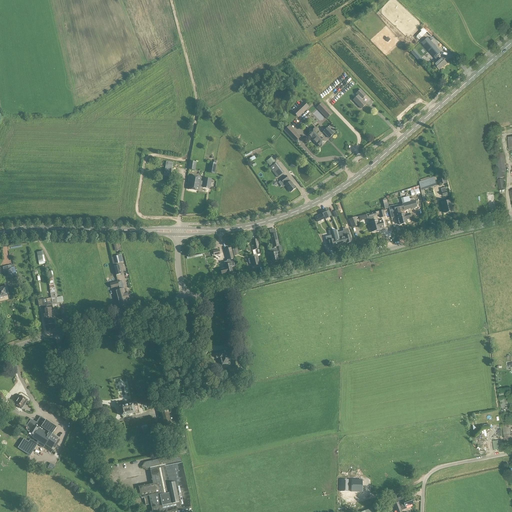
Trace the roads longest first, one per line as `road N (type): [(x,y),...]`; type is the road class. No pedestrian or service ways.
road 1 (secondary): [(207,231),(275,219),(340,188),(511,41)]
road 2 (unclassified): [(184,300),(511,217)]
road 3 (unclassified): [(0,351),(184,300)]
road 4 (secondary): [(0,232),(149,230)]
road 5 (unclassified): [(422,511),(424,482),(435,470),(511,452)]
